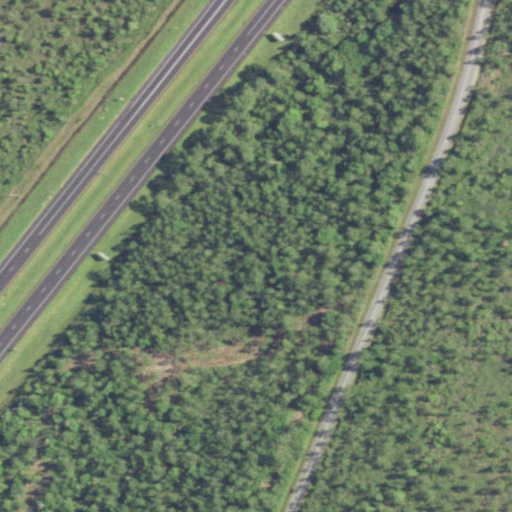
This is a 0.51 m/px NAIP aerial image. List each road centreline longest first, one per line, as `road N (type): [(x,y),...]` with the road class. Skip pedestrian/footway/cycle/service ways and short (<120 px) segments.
road 1 (residential): [(484,0),(458,106),(291,511)]
road 2 (primary): [(0,345),(276,0)]
road 3 (primary): [(228,0),(0,285)]
